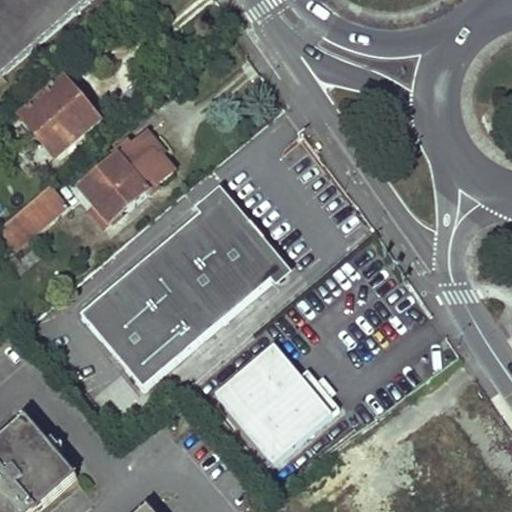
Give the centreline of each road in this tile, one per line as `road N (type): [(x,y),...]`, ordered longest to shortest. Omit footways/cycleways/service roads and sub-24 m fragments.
road 1 (unknown): [(264,148),(72,306),(72,339),(116,396),(129,404),(157,400),(313,279),(325,262),(327,236)]
road 2 (unclassified): [(306,79),(410,227),(442,250)]
road 3 (secondary): [(256,0),(301,48),(437,121)]
road 4 (secondary): [(454,33),(387,42),(325,19),(306,0)]
road 5 (residential): [(456,296),(465,234),(484,208),(511,193)]
